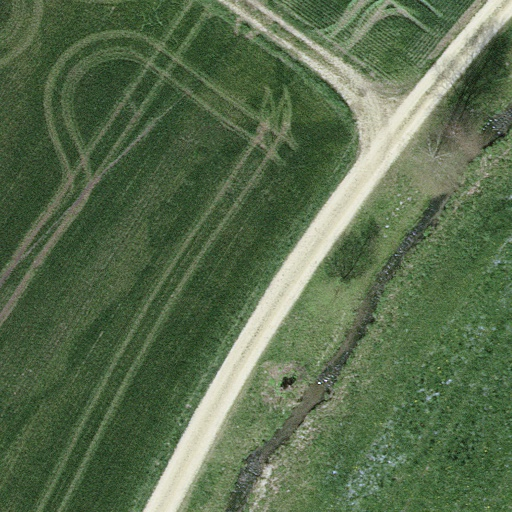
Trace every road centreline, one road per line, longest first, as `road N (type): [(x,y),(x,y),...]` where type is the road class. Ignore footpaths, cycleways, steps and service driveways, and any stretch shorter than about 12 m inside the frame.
road 1 (track): [(511,1),(392,126),(169,511)]
road 2 (track): [(392,126),(217,0)]
